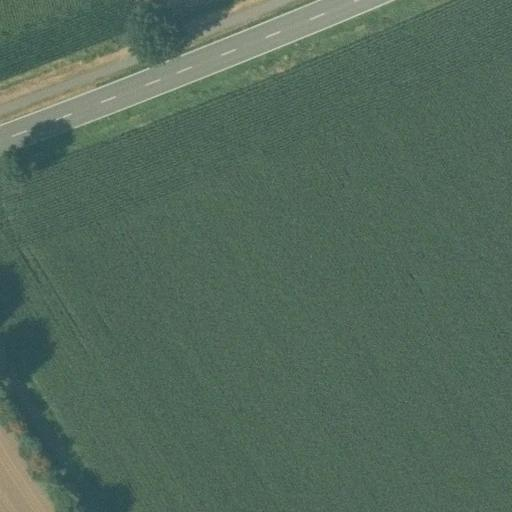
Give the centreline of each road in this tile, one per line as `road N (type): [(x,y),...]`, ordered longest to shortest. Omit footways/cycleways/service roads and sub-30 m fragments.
road 1 (secondary): [(348,0),(0,137)]
road 2 (unclassified): [(0,355),(99,511)]
